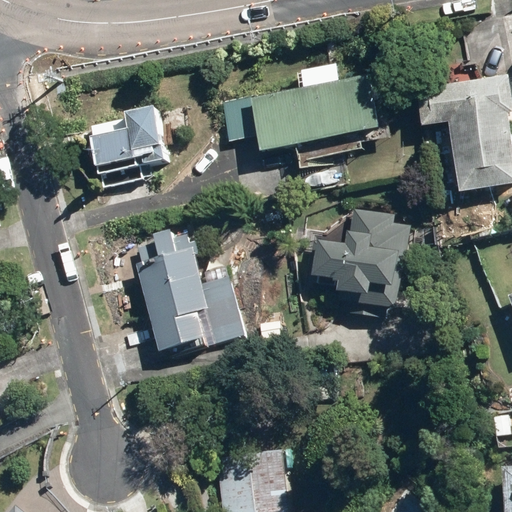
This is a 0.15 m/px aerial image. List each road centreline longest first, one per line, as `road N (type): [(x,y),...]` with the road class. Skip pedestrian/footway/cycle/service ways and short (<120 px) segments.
road 1 (residential): [(106,462),(0,81)]
road 2 (residential): [(260,0),(115,24),(60,23),(11,7)]
